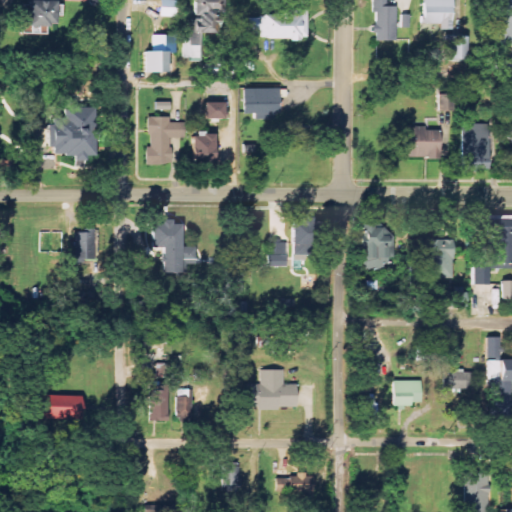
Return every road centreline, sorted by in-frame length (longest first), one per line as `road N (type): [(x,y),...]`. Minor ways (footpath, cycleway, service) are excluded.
road 1 (residential): [(341,511),(346,0)]
road 2 (tertiary): [(511,197),(0,195)]
road 3 (residential): [(511,321),(121,317)]
road 4 (residential): [(121,442),(511,441)]
road 5 (residential): [(121,317),(124,0)]
road 6 (residential): [(121,511),(121,317)]
